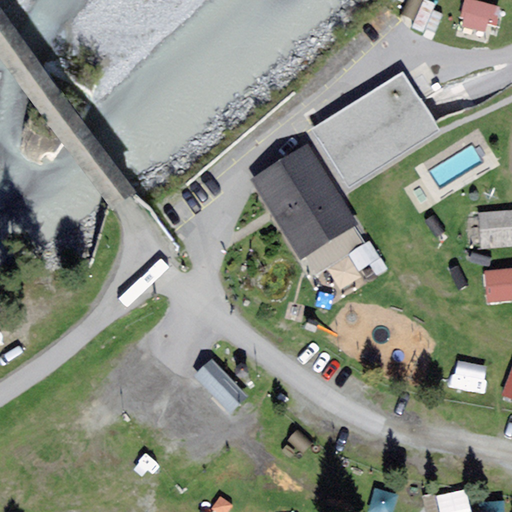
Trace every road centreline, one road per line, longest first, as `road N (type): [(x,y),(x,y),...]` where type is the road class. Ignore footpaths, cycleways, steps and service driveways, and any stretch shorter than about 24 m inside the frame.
road 1 (unclassified): [(145,249),(122,200),(0,33)]
road 2 (residential): [(0,391),(90,322),(145,249)]
